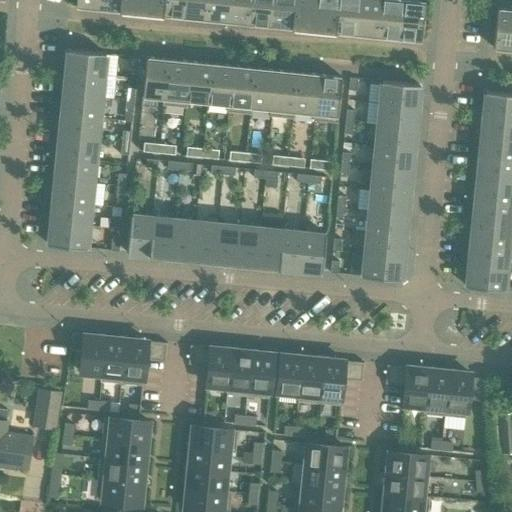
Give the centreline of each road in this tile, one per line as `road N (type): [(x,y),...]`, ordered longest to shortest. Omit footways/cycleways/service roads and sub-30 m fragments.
road 1 (residential): [(424,300),(4,257)]
road 2 (residential): [(0,311),(418,353)]
road 3 (residential): [(451,0),(424,300)]
road 4 (residential): [(28,0),(4,257)]
